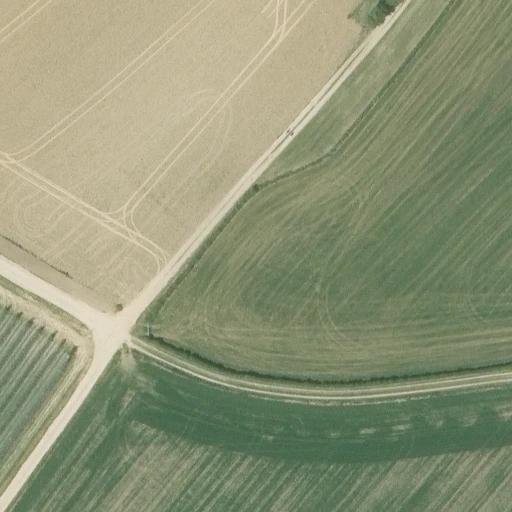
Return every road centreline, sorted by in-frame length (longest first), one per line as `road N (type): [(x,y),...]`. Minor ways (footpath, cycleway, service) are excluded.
road 1 (track): [(120,332),(399,0)]
road 2 (track): [(120,332),(238,383),(324,394),(511,376)]
road 3 (track): [(0,506),(120,332)]
road 4 (track): [(0,260),(120,332)]
